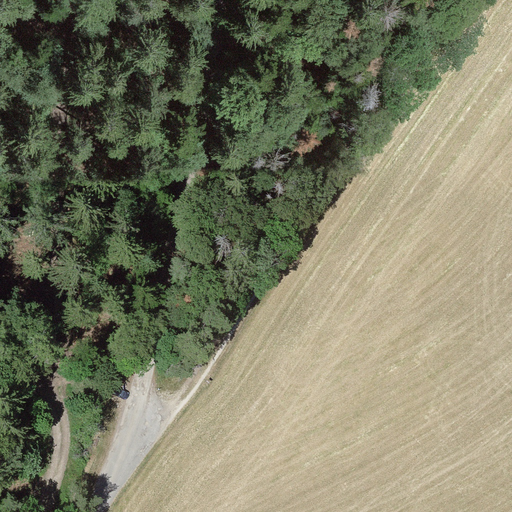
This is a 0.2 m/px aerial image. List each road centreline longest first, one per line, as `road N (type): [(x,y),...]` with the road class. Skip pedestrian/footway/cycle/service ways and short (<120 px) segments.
road 1 (track): [(460,0),(136,430)]
road 2 (track): [(223,0),(136,430),(96,511)]
road 3 (track): [(60,422),(76,183),(107,0)]
road 4 (track): [(0,388),(22,387),(60,422),(49,511)]
